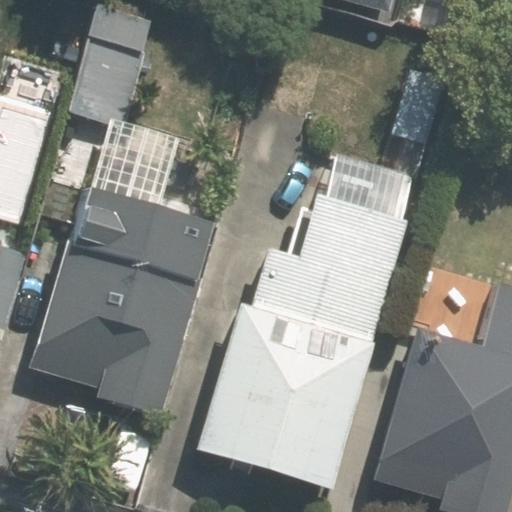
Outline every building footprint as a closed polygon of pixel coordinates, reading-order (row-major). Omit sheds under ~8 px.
[(377,0),(265,0),(369,29),(377,0)] [(511,0),(464,0),(511,13),(511,0)] [(138,44),(87,30),(64,116),(115,130),(138,44)] [(441,75),(405,65),(382,145),(419,156),(441,75)] [(210,224),(76,184),(21,366),(90,386),(87,397),(152,417),(210,224)] [(307,192),(288,255),(260,247),(243,305),(230,301),(186,450),(322,489),(401,219),(307,192)] [(0,318),(17,251),(0,246),(0,318)] [(472,344),(407,326),(364,480),(432,499),(429,509),(438,511),(495,511),(511,452),(511,289),(490,283),(472,344)]
